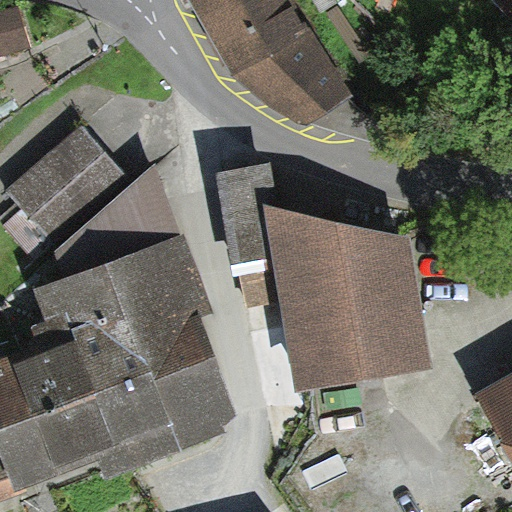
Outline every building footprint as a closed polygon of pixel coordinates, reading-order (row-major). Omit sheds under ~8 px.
[(302,33),(283,0),(202,0),(217,27),(208,33),(225,62),(234,57),(241,70),(307,120),(349,96),(307,30),(302,33)] [(511,0),(502,0),(501,2),(511,15),(511,0)] [(0,55),(29,47),(18,7),(0,11),(0,55)] [(84,123),(5,190),(52,245),(131,178),(84,123)] [(427,361),(407,234),(284,210),(276,162),(221,171),(236,263),(242,262),(249,305),(283,300),(296,382),(427,361)] [(0,496),(99,459),(108,469),(232,421),(191,317),(212,309),(157,167),(56,251),(66,278),(38,289),(51,323),(38,328),(44,345),(0,361),(0,496)] [(511,376),(477,399),(511,456),(511,376)]
